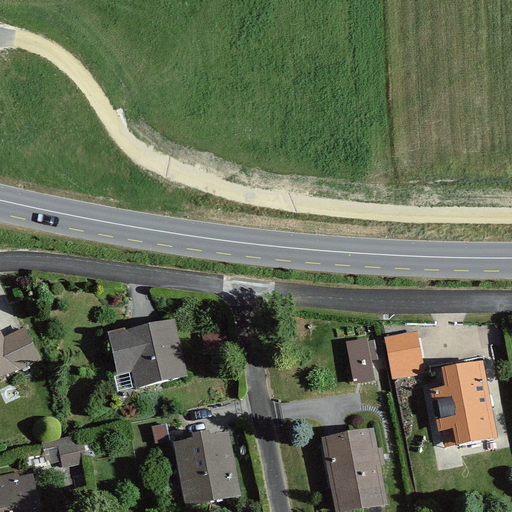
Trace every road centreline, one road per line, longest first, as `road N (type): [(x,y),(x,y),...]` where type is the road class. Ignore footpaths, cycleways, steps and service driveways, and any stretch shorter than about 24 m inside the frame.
road 1 (track): [(0,36),(69,57),(132,149),(196,179),(304,206),(511,213)]
road 2 (secondary): [(0,199),(239,242),(511,256)]
road 3 (residential): [(511,304),(238,291)]
road 4 (residential): [(238,291),(40,262),(0,264)]
road 5 (residential): [(238,291),(281,511)]
